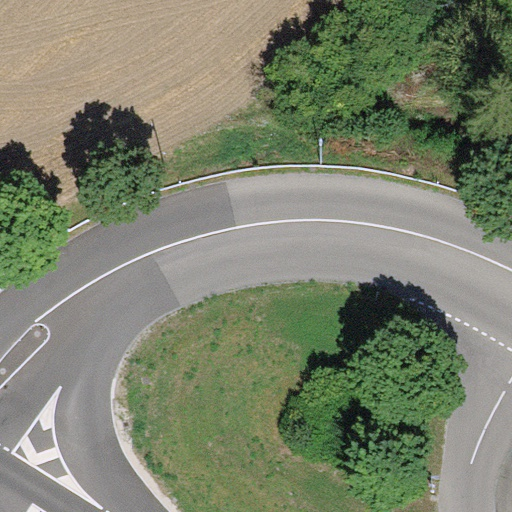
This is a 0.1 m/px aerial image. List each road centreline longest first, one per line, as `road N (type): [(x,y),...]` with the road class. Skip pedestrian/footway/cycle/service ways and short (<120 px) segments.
road 1 (tertiary): [(511,278),(383,224),(285,218),(206,234),(102,284),(62,317)]
road 2 (primary): [(84,511),(67,462),(59,393),(62,317)]
road 3 (residential): [(511,379),(491,414),(472,511)]
